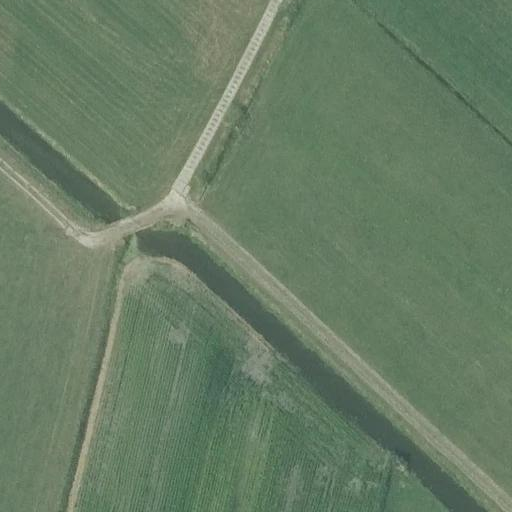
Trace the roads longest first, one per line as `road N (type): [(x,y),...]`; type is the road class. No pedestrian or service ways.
road 1 (track): [(511,511),(177,206)]
road 2 (track): [(177,206),(280,0)]
road 3 (track): [(0,156),(92,238),(111,234)]
